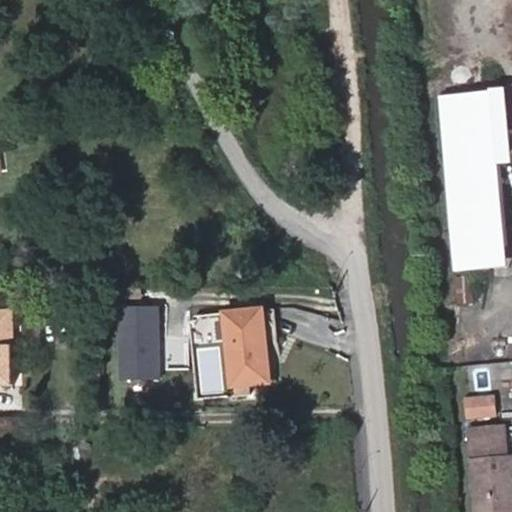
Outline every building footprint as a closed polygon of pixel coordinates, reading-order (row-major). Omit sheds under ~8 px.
[(494,92),(442,95),(457,268),(508,264),(494,92)] [(476,300),(473,274),(458,275),(460,301),(476,300)] [(158,378),(155,309),(117,311),(120,379),(158,378)] [(224,312),(229,385),(268,382),(262,309),(224,312)] [(481,354),(477,310),(463,312),(467,355),(481,354)] [(0,388),(14,388),(14,362),(7,362),(7,347),(13,347),(13,313),(0,313),(0,388)] [(471,391),(487,391),(488,367),(472,366),(471,391)] [(470,416),(497,414),(496,396),(468,398),(470,416)] [(474,460),(507,456),(504,422),(470,426),(474,460)] [(511,511),(511,462),(511,456),(507,456),(474,460),(477,511),(511,511)]
